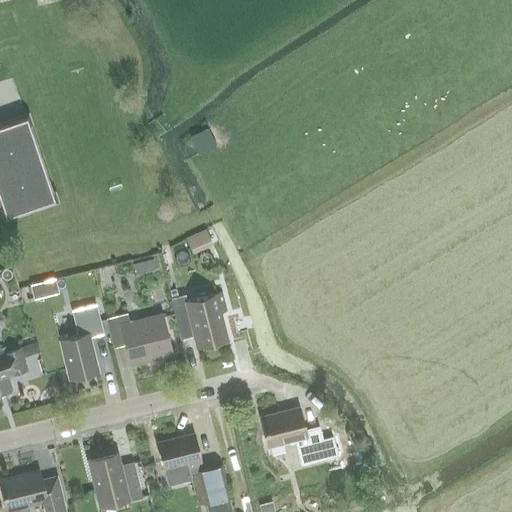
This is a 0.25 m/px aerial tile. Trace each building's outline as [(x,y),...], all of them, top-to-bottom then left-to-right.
[(0,208),(2,208),(5,216),(53,200),(25,117),(0,126),(0,208)] [(198,153),(216,144),(208,127),(190,137),(198,153)] [(205,228),(185,238),(192,254),(212,244),(205,228)] [(155,268),(152,258),(133,263),(136,273),(155,268)] [(29,286),(33,300),(42,297),(39,284),(29,286)] [(185,295),(170,298),(180,339),(194,335),(197,347),(226,340),(219,312),(225,310),(221,293),(186,301),(185,295)] [(103,333),(95,304),(71,310),(77,336),(59,340),(68,379),(98,372),(89,337),(103,333)] [(129,323),(127,313),(105,318),(112,348),(125,344),(130,364),(171,354),(162,315),(129,323)] [(26,370),(19,348),(0,354),(0,395),(10,392),(12,388),(8,376),(26,370)] [(304,430),(298,407),(260,417),(267,446),(294,440),(301,464),(326,458),(341,454),(337,439),(322,442),(318,427),(304,430)] [(204,471),(200,459),(194,433),(156,443),(162,469),(163,469),(167,485),(191,479),(190,475),(204,471)] [(127,501),(142,497),(133,461),(119,465),(117,456),(89,463),(99,503),(126,497),(127,501)] [(232,511),(221,465),(204,469),(212,502),(205,503),(207,511),(232,511)] [(41,481),(38,472),(0,481),(0,486),(6,511),(26,511),(25,505),(44,500),(47,511),(61,511),(65,511),(56,477),(41,481)]
